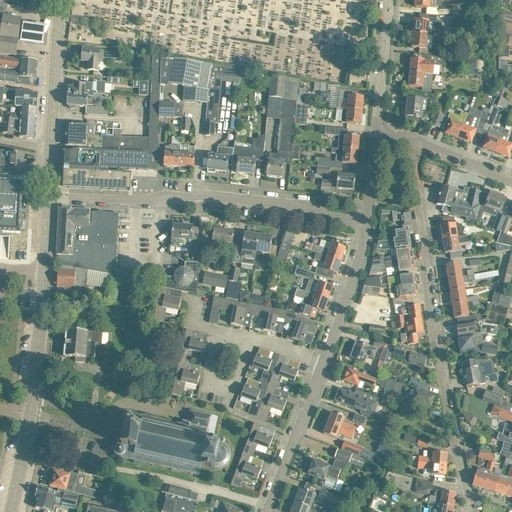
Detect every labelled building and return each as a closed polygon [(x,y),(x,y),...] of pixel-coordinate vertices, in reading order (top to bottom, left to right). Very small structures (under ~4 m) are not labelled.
[(448,0),(415,0),(415,8),(435,9),(436,0),(438,0),(448,1),(448,0)] [(488,0),(489,6),(476,7),(477,11),(489,10),(496,10),(496,0),(488,0)] [(0,53),(15,56),(20,21),(0,17),(0,15),(5,16),(7,5),(0,3),(0,53)] [(438,7),(438,16),(452,15),(452,6),(438,7)] [(511,13),(501,11),(499,17),(511,20),(511,13)] [(414,20),(413,34),(427,35),(439,36),(440,31),(441,29),(440,29),(440,23),(435,22),(435,16),(419,15),(419,21),(414,20)] [(46,28),(23,26),(20,46),(43,49),(46,28)] [(498,41),(499,41),(501,42),(500,43),(507,44),(510,35),(502,33),(502,34),(498,33),(498,41)] [(431,49),(426,49),(427,35),(413,34),(412,48),(419,49),(419,54),(422,54),(430,55),(431,49)] [(87,69),(88,69),(88,71),(97,71),(98,63),(105,63),(105,58),(119,59),(119,52),(82,49),(81,62),(89,62),(89,64),(88,63),(87,69)] [(411,60),(409,73),(424,75),(433,75),(434,66),(442,67),(443,56),(430,55),(422,54),(421,61),(411,60)] [(157,154),(158,118),(159,102),(160,83),(161,57),(152,56),(148,138),(121,137),(113,137),(103,136),(103,152),(157,154)] [(36,79),(38,62),(19,60),(14,59),(0,57),(0,67),(18,70),(18,74),(17,76),(36,79)] [(183,101),(207,104),(210,72),(211,65),(161,57),(160,83),(184,87),(183,101)] [(498,72),(511,75),(511,70),(511,66),(504,65),(505,61),(498,59),(498,72)] [(241,70),(211,65),(210,72),(207,104),(204,136),(213,137),(215,123),(217,124),(222,82),(239,84),(241,70)] [(16,84),(17,76),(18,74),(4,72),(3,82),(16,84)] [(433,75),(424,75),(409,73),(408,87),(421,88),(421,90),(432,91),(433,75)] [(17,76),(16,84),(38,87),(38,79),(36,79),(17,76)] [(290,163),(291,153),(294,125),(296,105),(299,80),(284,78),(272,76),(269,98),(282,99),(276,152),(278,152),(277,155),(270,154),(269,161),(268,161),(267,177),(282,178),(283,163),(290,163)] [(495,85),(507,87),(509,80),(495,77),(495,85)] [(73,88),(68,87),(68,94),(94,96),(94,94),(102,94),(102,95),(104,95),(105,83),(96,82),(96,84),(84,83),(84,85),(74,85),(73,88)] [(148,83),(139,83),(138,97),(147,97),(148,83)] [(315,83),(314,91),(326,92),(326,84),(315,83)] [(507,88),(495,86),(496,95),(505,97),(507,88)] [(342,109),(362,111),(363,98),(350,96),(351,90),(338,89),(337,109),(342,109)] [(37,109),(38,94),(16,90),(15,108),(18,108),(37,109)] [(94,96),(68,94),(68,99),(66,101),(66,103),(67,105),(67,106),(69,107),(69,109),(70,109),(73,109),(74,109),(74,107),(86,108),(108,109),(108,97),(102,97),(102,95),(102,94),(94,94),(94,96)] [(511,101),(501,98),(497,106),(511,111),(511,109),(511,101)] [(421,118),(422,108),(422,101),(407,99),(405,123),(416,124),(417,119),(417,118),(421,118)] [(458,103),(452,101),(446,117),(452,119),(451,122),(450,122),(445,134),(458,139),(467,114),(456,110),(458,106),(457,105),(458,103)] [(174,103),(159,102),(158,118),(181,118),(181,119),(182,119),(182,108),(174,103)] [(296,105),(294,125),(306,126),(308,106),(296,105)] [(487,136),(486,139),(482,149),(495,153),(504,130),(500,128),(498,132),(491,129),(499,109),(491,107),(490,110),(488,115),(482,131),(489,133),(487,136)] [(4,119),(15,120),(36,121),(37,109),(18,108),(18,114),(13,114),(13,113),(8,113),(7,117),(4,117),(4,119)] [(86,115),(96,115),(107,116),(108,109),(86,108),(86,115)] [(436,113),(435,112),(430,124),(441,128),(445,116),(442,115),(444,110),(438,108),(436,113)] [(340,123),(350,124),(360,125),(362,111),(342,109),(340,123)] [(135,126),(147,127),(147,112),(126,111),(125,123),(130,124),(130,131),(135,132),(135,126)] [(473,116),(467,114),(458,139),(471,144),(477,129),(482,131),(488,115),(481,112),(478,123),(471,121),(473,116)] [(15,120),(4,119),(2,133),(13,134),(13,132),(15,120)] [(189,119),(182,119),(181,119),(181,132),(189,132),(189,119)] [(36,121),(15,120),(13,132),(19,133),(19,138),(35,139),(36,121)] [(65,150),(100,152),(103,152),(103,136),(94,136),(94,127),(66,126),(65,150)] [(332,149),(358,151),(359,138),(343,136),(343,129),(324,128),(324,135),(338,136),(337,149),(332,149)] [(504,130),(495,153),(508,158),(511,147),(511,145),(506,143),(508,137),(507,137),(509,132),(504,130)] [(265,136),(257,135),(256,149),(264,150),(265,136)] [(165,154),(164,157),(164,167),(179,168),(180,146),(169,145),(169,147),(165,147),(165,154)] [(193,169),(194,159),(194,156),(194,149),(188,148),(188,146),(180,146),(179,168),(179,170),(180,171),(181,171),(182,171),(183,171),(184,171),(185,171),(185,170),(186,170),(187,169),(187,168),(193,169)] [(234,147),(234,149),(233,159),(238,160),(237,173),(254,175),(255,161),(252,161),(252,153),(234,151),(234,147)] [(231,167),(232,159),(233,159),(234,149),(233,149),(233,150),(218,148),(217,157),(208,156),(207,170),(207,173),(215,173),(215,171),(227,172),(227,166),(231,166),(231,167)] [(316,167),(329,169),(332,169),(342,170),(342,163),(356,165),(358,151),(332,149),(331,149),(331,154),(336,154),(335,162),(331,162),(331,159),(317,158),(316,167)] [(130,175),(99,174),(99,168),(100,152),(65,150),(65,152),(64,152),(64,166),(64,172),(63,187),(68,187),(68,188),(76,189),(76,188),(129,190),(130,175)] [(0,161),(9,162),(9,154),(9,152),(0,151),(0,161)] [(156,171),(157,161),(157,157),(157,154),(103,152),(100,152),(99,168),(156,171)] [(9,154),(9,162),(26,162),(26,161),(23,161),(23,154),(9,154)] [(26,162),(9,162),(0,161),(0,173),(8,175),(8,170),(22,170),(22,169),(26,169),(26,162)] [(329,169),(316,167),(316,175),(328,176),(329,169)] [(355,177),(337,175),(336,189),(354,191),(355,177)] [(327,178),(322,177),(321,187),(330,188),(331,181),(327,180),(327,178)] [(0,234),(2,234),(3,233),(20,233),(20,228),(22,229),(22,221),(20,221),(21,212),(23,212),(23,204),(21,204),(22,195),(24,195),(24,188),(22,188),(22,183),(0,181),(0,234)] [(483,193),(469,189),(464,188),(463,192),(441,186),(436,205),(451,209),(449,214),(475,221),(478,211),(482,195),(483,193)] [(500,214),(506,200),(500,197),(501,194),(491,191),(490,194),(489,197),(482,195),(478,211),(494,217),(496,212),(500,214)] [(71,268),(75,269),(87,271),(110,276),(115,276),(119,214),(90,213),(90,211),(59,209),(56,256),(59,256),(58,266),(71,268)] [(378,242),(376,250),(384,251),(411,247),(409,233),(412,232),(411,225),(412,225),(410,212),(400,213),(391,212),(391,213),(393,223),(401,221),(402,227),(403,227),(404,230),(394,232),(395,238),(394,239),(393,239),(393,240),(378,242)] [(441,227),(443,240),(464,237),(462,225),(455,226),(454,216),(440,218),(440,221),(439,222),(440,226),(441,226),(441,227)] [(499,233),(505,218),(499,216),(495,227),(487,224),(486,228),(499,233)] [(506,236),(511,220),(505,218),(499,233),(506,236)] [(191,240),(192,237),(192,227),(183,226),(183,224),(174,224),(174,226),(172,226),(171,238),(170,248),(189,249),(189,240),(191,240)] [(232,244),(232,242),(233,232),(214,229),(213,235),(206,234),(206,231),(200,230),(198,240),(205,241),(205,240),(212,241),(232,244)] [(244,233),(243,243),(240,264),(254,266),(254,262),(258,235),(244,233)] [(272,237),(258,235),(254,262),(260,263),(261,253),(270,254),(272,237)] [(285,237),(283,242),(284,242),(292,245),(293,239),(285,237)] [(469,237),(464,237),(443,240),(445,254),(449,253),(450,259),(463,257),(462,251),(458,252),(458,247),(468,245),(468,243),(470,243),(469,241),(469,237)] [(282,242),(276,260),(285,264),(289,252),(282,250),(284,242),(283,242),(282,242)] [(502,245),(495,242),(496,252),(511,250),(510,247),(502,245)] [(332,244),(329,251),(312,245),(306,243),(304,249),(316,253),(316,254),(341,262),(345,249),(332,244)] [(411,249),(401,251),(396,252),(397,257),(384,258),(384,257),(373,259),(372,266),(412,260),(411,249)] [(341,262),(316,254),(314,260),(325,264),(323,270),(336,275),(341,262)] [(275,258),(268,256),(265,271),(272,272),(273,266),(275,258)] [(414,271),(412,260),(372,266),(369,275),(379,274),(393,272),(392,268),(398,267),(399,273),(414,271)] [(197,285),(197,263),(185,262),(184,269),(183,269),(182,269),(181,270),(180,270),(179,270),(179,271),(178,272),(177,272),(176,273),(176,274),(175,275),(175,276),(175,277),(175,278),(163,277),(163,288),(167,289),(197,295),(197,290),(198,285),(197,285)] [(448,279),(461,277),(459,264),(446,266),(448,279)] [(236,283),(239,269),(232,267),(228,281),(236,283)] [(63,293),(86,295),(87,271),(75,269),(75,271),(58,270),(57,288),(63,288),(63,293)] [(205,272),(202,285),(225,290),(228,277),(205,272)] [(467,276),(461,277),(448,279),(450,293),(464,290),(463,285),(472,283),(472,281),(475,280),(474,278),(480,277),(479,274),(474,275),(467,277),(467,276)] [(414,275),(404,276),(387,278),(388,284),(380,285),(380,278),(376,278),(366,280),(363,288),(379,289),(388,289),(416,285),(414,275)] [(238,302),(241,285),(228,282),(225,299),(238,302)] [(302,292),(328,300),(332,287),(319,283),(316,290),(304,286),(302,292)] [(409,303),(409,297),(417,296),(416,285),(388,289),(389,294),(395,293),(396,300),(402,301),(409,303)] [(165,297),(167,289),(163,288),(160,288),(153,320),(163,322),(166,309),(178,311),(180,300),(165,297)] [(379,289),(363,288),(361,295),(370,296),(378,297),(379,289)] [(328,300),(302,292),(297,290),(294,297),(303,300),(301,306),(317,311),(323,313),(328,300)] [(465,299),(464,290),(450,293),(452,306),(478,302),(477,296),(471,297),(471,298),(465,299)] [(240,295),(240,302),(249,303),(250,293),(244,292),(240,295)] [(500,295),(494,294),(492,302),(498,305),(500,295)] [(500,295),(498,305),(509,309),(511,298),(500,295)] [(245,312),(252,314),(253,306),(223,300),(214,298),(211,312),(209,323),(217,325),(220,310),(233,312),(231,325),(242,327),(245,312)] [(469,317),(468,317),(466,308),(479,306),(478,302),(452,306),(454,319),(459,318),(460,324),(476,322),(475,317),(469,318),(469,317)] [(509,309),(498,305),(492,302),(490,307),(506,317),(509,309)] [(277,318),(284,320),(286,312),(253,306),(252,314),(252,316),(265,319),(263,331),(274,333),(277,318)] [(298,314),(304,316),(314,319),(317,311),(301,306),(298,314)] [(419,306),(409,307),(408,307),(409,315),(395,317),(396,324),(421,320),(419,306)] [(487,325),(497,327),(502,328),(506,317),(490,307),(486,320),(485,320),(487,325)] [(286,312),(284,320),(284,322),(297,327),(295,333),(289,331),(286,340),(294,343),(294,342),(292,341),(292,339),(303,343),(307,331),(315,334),(318,325),(286,312)] [(424,334),(421,320),(396,324),(397,330),(405,329),(406,334),(400,335),(401,344),(407,343),(407,346),(418,344),(417,335),(424,334)] [(485,320),(476,322),(460,324),(456,325),(458,337),(457,337),(458,338),(481,334),(483,334),(496,336),(497,327),(487,325),(485,320)] [(369,332),(383,334),(384,328),(369,326),(369,332)] [(507,330),(502,329),(502,328),(497,327),(496,336),(506,338),(507,330)] [(85,363),(85,359),(98,360),(99,345),(101,345),(102,334),(87,333),(87,332),(66,330),(64,357),(75,358),(75,363),(85,363)] [(192,340),(193,332),(186,330),(179,363),(186,364),(188,365),(191,352),(204,354),(207,343),(192,340)] [(481,334),(458,338),(460,355),(476,352),(496,356),(497,347),(483,345),(481,334)] [(372,340),(370,348),(372,349),(376,351),(381,352),(379,356),(385,358),(387,351),(388,345),(389,344),(372,340)] [(356,343),(350,358),(360,362),(364,364),(367,357),(373,359),(376,351),(372,349),(370,348),(356,343)] [(403,362),(414,366),(424,368),(427,358),(411,354),(412,352),(395,347),(396,346),(389,343),(389,344),(388,345),(384,362),(388,364),(391,362),(393,354),(404,357),(403,362)] [(268,387),(280,356),(273,354),(270,361),(256,356),(252,366),(264,371),(259,384),(261,385),(268,387)] [(286,359),(280,356),(268,387),(277,391),(277,390),(282,378),(294,382),(298,372),(295,371),(298,363),(301,365),(301,364),(288,360),(286,367),(284,366),(286,359)] [(478,360),(471,361),(461,363),(466,387),(485,384),(484,378),(494,376),(492,361),(478,360)] [(199,375),(184,372),(186,364),(179,363),(172,395),(181,397),(184,383),(197,386),(199,375)] [(379,376),(373,374),(363,371),(361,375),(348,370),(344,381),(357,386),(359,382),(373,387),(375,383),(381,385),(380,388),(393,393),(397,382),(379,376)] [(161,390),(163,382),(165,374),(149,371),(146,386),(161,390)] [(416,386),(416,389),(427,392),(429,385),(418,382),(416,386)] [(257,418),(268,387),(261,385),(259,392),(244,386),(240,397),(253,402),(248,415),(257,418)] [(268,387),(257,418),(265,421),(270,408),(282,413),(286,402),(275,398),(278,391),(289,395),(277,390),(277,391),(268,387)] [(482,400),(494,405),(499,407),(501,400),(505,392),(494,388),(492,393),(486,391),(482,400)] [(343,404),(361,411),(360,414),(372,418),(378,405),(377,404),(379,399),(360,392),(358,397),(340,390),(336,401),(341,403),(343,404)] [(424,407),(430,409),(434,397),(414,390),(412,395),(409,394),(407,394),(405,396),(402,405),(422,412),(424,407)] [(511,405),(511,404),(501,400),(499,407),(502,409),(509,412),(511,405)] [(511,414),(501,410),(502,409),(499,407),(494,405),(494,406),(493,406),(490,413),(511,421),(511,414)] [(144,416),(128,413),(127,413),(126,413),(125,413),(124,414),(123,414),(122,415),(122,416),(121,417),(121,418),(121,419),(121,420),(121,421),(122,422),(123,423),(124,424),(125,425),(126,425),(121,446),(120,445),(119,446),(118,446),(117,446),(116,447),(115,447),(115,448),(114,449),(114,450),(113,451),(113,452),(113,453),(114,454),(114,455),(115,456),(116,457),(117,457),(118,458),(134,461),(133,463),(141,465),(141,463),(171,470),(171,471),(178,473),(179,472),(199,476),(201,467),(214,470),(215,470),(217,470),(218,470),(220,470),(222,469),(224,468),(225,467),(227,466),(228,464),(229,463),(230,461),(230,460),(231,459),(231,456),(231,455),(230,454),(230,452),(229,451),(229,450),(228,449),(227,448),(226,447),(225,446),(224,445),(225,443),(225,442),(224,441),(223,440),(222,440),(221,440),(220,441),(220,442),(220,443),(212,442),(218,418),(190,411),(188,422),(182,421),(181,425),(152,418),(152,416),(145,414),(144,416)] [(344,418),(340,417),(331,413),(327,424),(353,434),(356,428),(343,423),(344,418)] [(352,422),(367,427),(370,419),(355,414),(352,422)] [(254,424),(242,455),(249,457),(252,458),(256,445),(268,450),(272,439),(258,434),(261,426),(254,424)] [(338,434),(351,439),(357,441),(359,436),(353,434),(327,424),(323,434),(336,439),(338,434)] [(502,431),(502,435),(507,439),(511,439),(511,425),(506,425),(504,432),(502,431)] [(404,441),(426,449),(429,443),(406,434),(404,441)] [(502,449),(499,454),(511,461),(511,460),(511,439),(507,439),(506,443),(503,443),(502,449)] [(351,447),(352,445),(341,441),(338,448),(361,457),(362,452),(359,451),(359,450),(351,447)] [(352,455),(337,450),(334,458),(349,464),(352,455)] [(480,451),(478,458),(488,461),(489,461),(492,462),(494,455),(490,454),(480,451)] [(408,462),(409,461),(411,456),(401,453),(399,459),(408,462)] [(418,463),(446,465),(447,454),(437,453),(428,453),(427,458),(418,457),(418,458),(411,456),(409,461),(418,463)] [(247,464),(249,457),(242,455),(231,485),(240,489),(245,476),(257,480),(261,470),(247,464)] [(356,455),(352,461),(362,467),(366,461),(356,455)] [(343,472),(346,464),(335,460),(332,468),(329,467),(329,466),(314,460),(308,475),(324,481),(326,475),(337,479),(340,471),(343,472)] [(445,477),(446,465),(418,463),(417,469),(431,470),(431,475),(445,477)] [(478,468),(472,486),(483,490),(489,472),(491,472),(493,468),(488,466),(486,471),(478,468)] [(489,472),(483,490),(494,493),(499,479),(499,480),(500,475),(502,471),(495,469),(494,473),(491,472),(489,472)] [(106,502),(108,495),(75,486),(78,475),(70,473),(69,476),(54,472),(50,487),(106,502)] [(499,479),(494,493),(505,496),(509,483),(511,479),(508,478),(500,475),(499,480),(499,479)] [(433,483),(417,479),(415,487),(431,490),(433,483)] [(376,494),(387,499),(391,492),(386,490),(387,488),(381,484),(376,494)] [(161,493),(166,495),(161,511),(194,511),(197,503),(199,503),(189,500),(191,492),(169,486),(167,494),(161,493)] [(66,494),(66,493),(58,491),(57,494),(38,488),(36,497),(38,498),(35,508),(47,511),(52,511),(55,502),(59,503),(59,506),(75,510),(78,498),(66,494)] [(315,495),(309,493),(300,489),(295,503),(310,508),(315,510),(319,511),(331,511),(333,510),(312,502),(315,495)] [(317,498),(342,507),(344,501),(319,491),(317,498)] [(429,499),(428,504),(453,508),(456,494),(442,492),(435,491),(434,497),(430,496),(429,499)] [(243,511),(244,511),(221,503),(217,511),(243,511)] [(308,511),(310,508),(295,503),(291,511),(308,511)]
